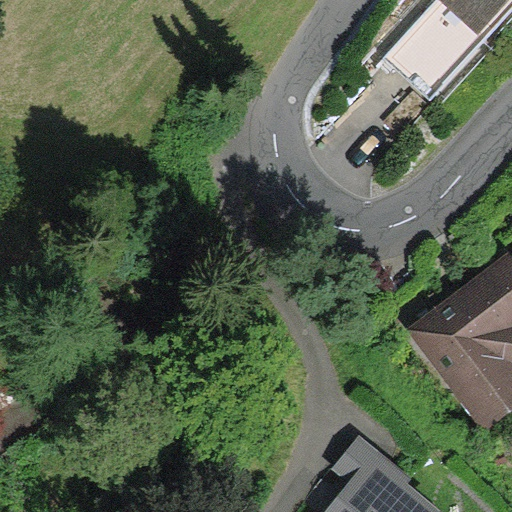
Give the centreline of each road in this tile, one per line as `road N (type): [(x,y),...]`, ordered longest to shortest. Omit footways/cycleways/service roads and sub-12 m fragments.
road 1 (residential): [(278,152),(240,161),(224,182),(259,271),(313,347),(319,379),(317,429),(271,511)]
road 2 (residential): [(511,105),(388,222),(350,224),(306,201),(278,152)]
road 3 (residential): [(278,152),(272,111),(333,0)]
